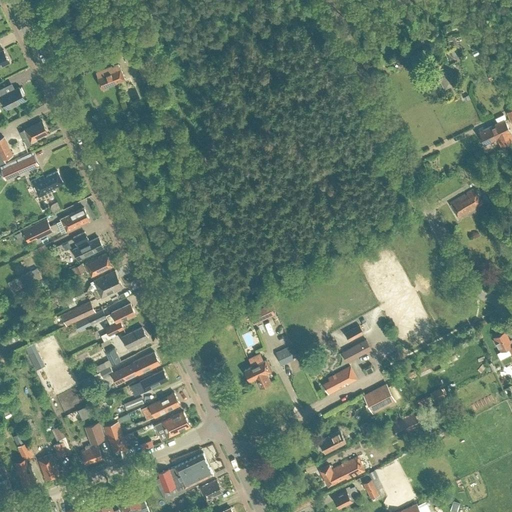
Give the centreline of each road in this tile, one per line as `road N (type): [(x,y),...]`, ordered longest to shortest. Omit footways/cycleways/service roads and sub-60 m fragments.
road 1 (primary): [(219,424),(13,0)]
road 2 (unclassified): [(511,300),(479,294),(458,271),(327,0)]
road 3 (unclassified): [(0,510),(219,424)]
